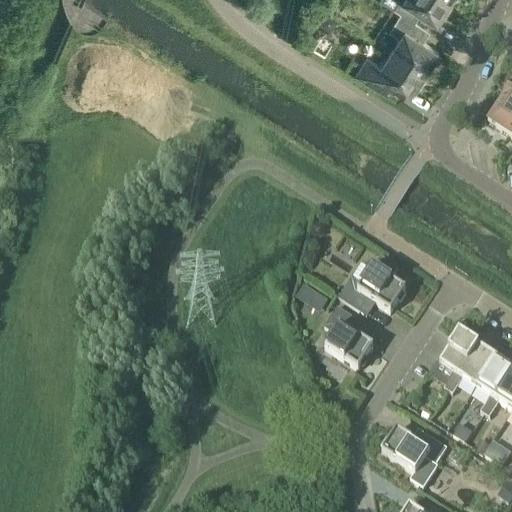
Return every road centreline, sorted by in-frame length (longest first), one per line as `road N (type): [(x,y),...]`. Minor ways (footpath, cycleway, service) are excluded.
road 1 (residential): [(497,0),(484,47),(434,145),(441,158),(511,204)]
road 2 (residential): [(364,511),(358,433),(449,286)]
